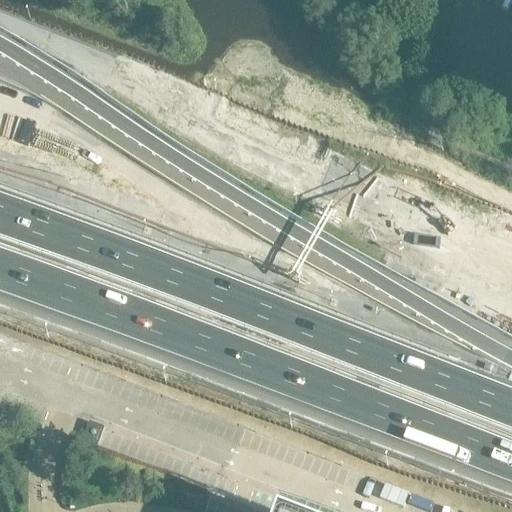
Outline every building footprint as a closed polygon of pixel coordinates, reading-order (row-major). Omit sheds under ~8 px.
[(441,76),(451,53),(450,55),(440,50),(439,49),(430,71),(441,76)] [(452,80),(462,57),(461,59),(451,55),(451,53),(441,76),(452,80)] [(463,85),(473,62),(472,64),(462,60),(462,57),(452,80),(463,85)] [(475,89),(484,66),(483,68),(473,64),(473,62),(463,85),(475,89)] [(485,94),(495,71),(494,73),(484,69),(484,67),(484,66),(475,89),(485,94)] [(497,99),(507,76),(506,76),(505,78),(495,73),(495,71),(485,94),(497,99)] [(508,103),(511,94),(511,80),(506,78),(507,76),(497,99),(508,103)] [(105,430),(89,424),(83,441),(98,447),(105,430)] [(261,511),(212,493),(176,479),(168,499),(200,511),(261,511)]
